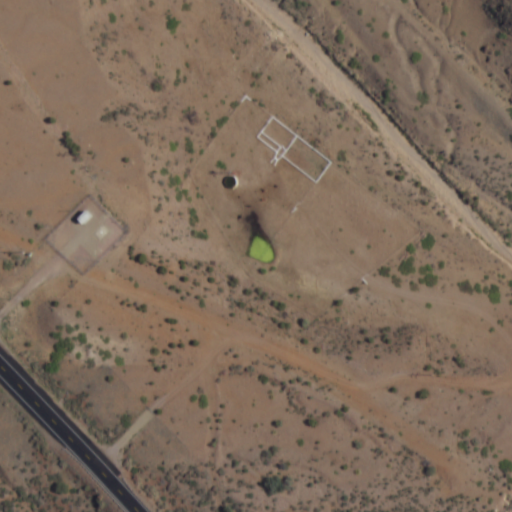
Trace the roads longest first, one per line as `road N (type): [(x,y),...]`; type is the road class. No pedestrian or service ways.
road 1 (track): [(148,411),(223,337),(363,387),(397,376),(507,384),(503,338),(455,306),(414,303)]
road 2 (primary): [(134,511),(0,369)]
